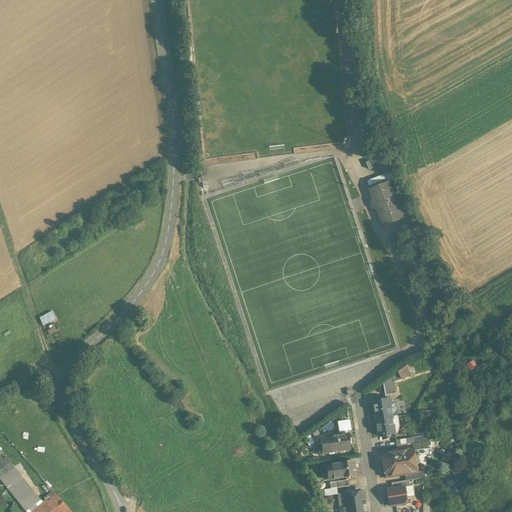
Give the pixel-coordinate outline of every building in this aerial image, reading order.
[(362,105),(358,106),(359,117),(353,117),(354,133),(365,132),(362,105)] [(388,185),(370,192),(384,227),(402,219),(388,185)] [(50,311),(38,317),(42,326),(54,319),(50,311)] [(467,372),(474,368),(470,361),(463,365),(467,372)] [(404,369),(395,376),(399,382),(409,376),(404,369)] [(383,384),(384,395),(397,394),(395,376),(383,384)] [(389,401),(374,403),(377,420),(392,418),(389,401)] [(392,418),(377,420),(379,437),(395,435),(392,418)] [(330,421),(320,429),(323,433),(324,434),(334,427),(330,421)] [(323,433),(320,429),(312,434),(315,439),(323,433)] [(344,433),(331,435),(331,438),(328,438),(331,453),(350,450),(349,446),(351,446),(350,439),(348,440),(348,435),(345,436),(344,433)] [(413,439),(414,445),(429,443),(430,436),(413,439)] [(328,438),(320,440),(322,455),(331,453),(328,438)] [(429,443),(414,445),(415,452),(428,450),(429,443)] [(408,452),(382,456),(383,456),(384,456),(385,466),(384,466),(386,479),(405,476),(405,475),(404,468),(410,467),(408,452)] [(3,460),(0,462),(0,481),(24,511),(31,511),(42,503),(40,501),(4,459),(3,460)] [(353,462),(327,466),(329,481),(356,477),(353,462)] [(424,472),(405,475),(405,476),(406,476),(406,482),(424,479),(424,474),(424,472)] [(329,484),(330,490),(348,487),(347,481),(329,484)] [(405,488),(387,491),(390,507),(408,504),(405,488)] [(362,511),(359,491),(344,494),(344,495),(346,511),(362,511)] [(69,511),(52,492),(40,501),(42,503),(31,511),(69,511)] [(338,511),(346,511),(344,495),(336,496),(338,511)] [(423,508),(422,511),(429,511),(430,502),(423,501),(423,508)]
